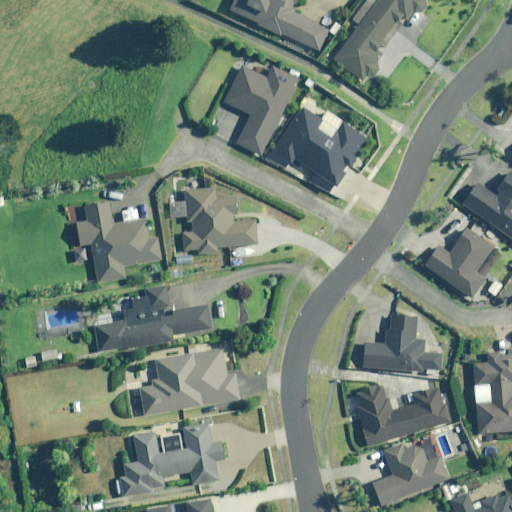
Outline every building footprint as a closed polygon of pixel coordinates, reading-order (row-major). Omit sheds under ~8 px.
[(303,0),(235,0),(230,11),(282,36),(283,33),(319,51),(330,29),(297,12),(303,0)] [(368,0),(356,18),(362,22),(336,58),(365,80),(368,75),(369,75),(370,75),(371,76),(372,76),(373,76),(374,76),(375,76),(376,76),(376,75),(377,75),(378,75),(378,74),(379,74),(379,73),(380,73),(380,72),(381,72),(381,71),(382,70),(382,69),(382,68),(382,67),(382,66),(382,65),(382,64),(382,63),(381,63),(381,62),(381,61),(380,61),(386,53),(382,50),(405,18),(409,21),(417,10),(418,11),(419,11),(420,11),(421,11),(422,11),(423,10),(424,10),(425,9),(426,9),(426,8),(427,7),(428,6),(428,5),(428,4),(429,3),(429,2),(429,1),(428,1),(428,0),(368,0)] [(264,156),(301,76),(274,64),(268,77),(241,64),(224,102),(250,114),(237,144),(264,156)] [(327,91),(316,83),(307,96),(317,104),(327,91)] [(300,102),(272,150),(295,164),(297,159),(340,184),(348,171),(345,169),(349,162),(353,164),(358,154),(356,153),(368,133),(329,110),(325,117),(300,102)] [(471,181),(456,203),(511,241),(511,178),(503,172),(492,188),(495,190),(491,196),(471,181)] [(218,188),(186,188),(186,200),(173,200),(172,216),(187,216),(187,220),(193,220),(193,231),(184,230),(184,250),(200,250),(200,253),(219,254),(219,246),(258,246),(258,220),(234,220),(234,214),(237,214),(237,196),(218,196),(218,188)] [(114,223),(111,200),(85,204),(87,220),(79,221),(82,246),(93,245),(99,282),(128,277),(126,264),(162,259),(159,237),(149,238),(146,218),(114,223)] [(433,243),(418,265),(468,298),(482,277),(473,271),(490,246),(462,228),(446,252),(433,243)] [(86,247),(74,249),(76,261),(88,259),(86,247)] [(169,285),(149,288),(151,297),(132,300),(133,308),(123,309),(125,320),(97,324),(101,351),(175,339),(175,334),(214,328),(210,304),(173,310),(169,285)] [(360,343),(358,366),(437,372),(438,352),(419,350),(420,337),(412,336),(413,316),(389,314),(388,330),(379,330),(378,344),(360,343)] [(225,346),(215,348),(214,343),(187,348),(188,352),(156,357),(160,379),(153,380),(154,384),(141,386),(146,417),(227,403),(227,399),(246,396),(242,368),(229,370),(225,346)] [(65,346),(41,351),(43,361),(67,356),(65,346)] [(475,400),(476,431),(511,430),(511,393),(509,393),(509,381),(511,380),(511,350),(484,350),(485,362),(470,362),(470,385),(486,385),(486,400),(475,400)] [(39,354),(24,357),(27,369),(41,366),(39,354)] [(379,382),(349,391),(365,446),(447,423),(437,386),(407,395),(410,404),(388,411),(379,382)] [(157,431),(136,434),(139,460),(125,462),(127,476),(116,478),(118,496),(154,491),(153,489),(166,487),(164,477),(193,472),(195,486),(222,482),(219,459),(229,457),(226,439),(216,440),(213,423),(186,427),(189,446),(184,447),(182,433),(163,436),(165,450),(160,451),(157,431)] [(389,477),(368,485),(376,505),(445,479),(435,450),(421,455),(416,443),(401,449),(399,443),(379,451),(389,477)] [(464,491),(446,499),(451,511),(511,511),(503,492),(495,496),(493,493),(476,500),(477,504),(471,507),(464,491)] [(106,497),(81,502),(83,511),(92,511),(108,509),(106,497)] [(172,511),(172,504),(147,508),(147,511),(214,511),(212,497),(188,501),(190,511),(172,511)]
